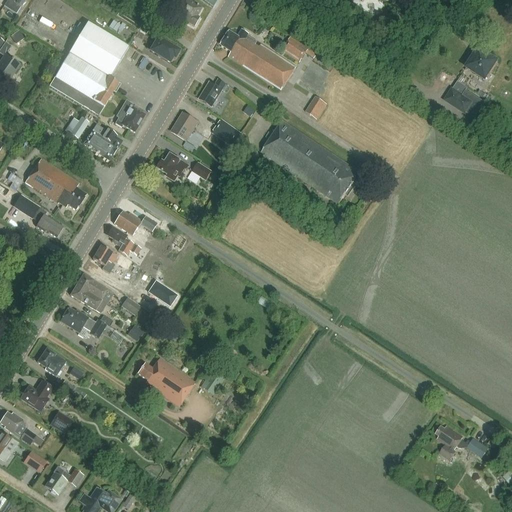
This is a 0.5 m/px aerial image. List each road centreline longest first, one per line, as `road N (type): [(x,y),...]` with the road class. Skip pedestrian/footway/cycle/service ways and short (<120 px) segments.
road 1 (unclassified): [(511,443),(119,188)]
road 2 (track): [(511,164),(258,0)]
road 3 (secondary): [(0,379),(119,188)]
road 4 (secondary): [(119,188),(230,0)]
road 5 (unclassified): [(119,188),(0,106)]
